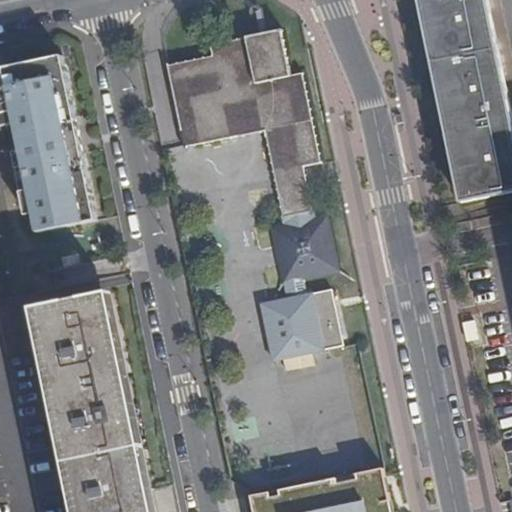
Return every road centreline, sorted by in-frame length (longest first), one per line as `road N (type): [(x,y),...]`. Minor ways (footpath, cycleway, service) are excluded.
road 1 (tertiary): [(460,511),(367,88),(327,0)]
road 2 (unclassified): [(102,0),(210,511)]
road 3 (residential): [(0,393),(24,511)]
